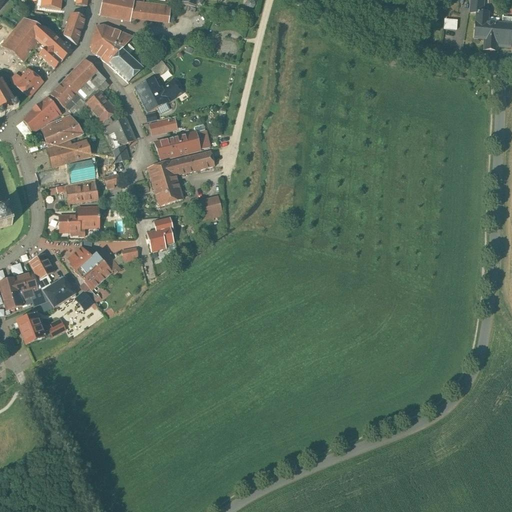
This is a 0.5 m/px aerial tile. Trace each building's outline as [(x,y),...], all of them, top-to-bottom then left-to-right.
[(60,0),(42,0),(41,7),(59,9),(60,0)] [(133,1),(127,0),(102,0),(100,15),(129,21),(130,19),(133,1)] [(482,0),(470,0),(470,13),(481,14),(482,0)] [(170,6),(133,1),(130,19),(168,24),(170,6)] [(85,19),(70,14),(70,16),(63,36),(76,46),(85,19)] [(442,18),(442,29),(455,29),(455,18),(442,18)] [(48,33),(24,20),(1,48),(23,63),(33,51),(48,33)] [(498,22),(493,21),(493,25),(475,23),(474,39),(484,40),(484,50),(494,51),(494,45),(500,45),(500,46),(510,47),(511,26),(498,25),(498,22)] [(131,38),(103,26),(96,27),(90,46),(92,53),(108,65),(121,50),(131,38)] [(71,53),(48,33),(33,51),(54,70),(60,63),(60,64),(71,53)] [(121,50),(108,65),(128,84),(142,70),(121,50)] [(98,73),(84,61),(62,83),(62,84),(76,95),(83,102),(86,104),(100,93),(96,89),(105,80),(97,73),(98,73)] [(161,62),(150,70),(158,79),(168,71),(161,62)] [(10,81),(11,83),(15,87),(14,87),(29,99),(42,83),(28,71),(19,81),(14,77),(10,81)] [(0,118),(18,108),(15,103),(14,104),(9,97),(11,96),(10,94),(8,95),(4,88),(6,87),(5,86),(4,87),(1,82),(2,81),(1,80),(0,80),(0,118)] [(157,91),(152,82),(135,90),(146,114),(167,104),(167,103),(160,90),(157,91)] [(76,95),(62,84),(62,83),(50,96),(63,108),(65,106),(76,95)] [(179,95),(171,83),(160,90),(167,103),(179,95)] [(116,112),(100,93),(86,104),(87,107),(104,126),(111,124),(117,120),(113,115),(116,112)] [(83,102),(76,95),(65,106),(72,113),(76,109),(83,102)] [(61,115),(47,98),(28,114),(22,121),(32,135),(61,115)] [(83,102),(76,109),(80,114),(87,107),(86,104),(83,102)] [(70,117),(49,125),(41,131),(47,148),(83,135),(74,122),(70,117)] [(148,125),(151,137),(177,131),(174,119),(148,125)] [(125,121),(105,129),(114,150),(134,141),(125,121)] [(206,131),(195,134),(199,152),(210,149),(206,131)] [(195,134),(154,144),(160,161),(199,152),(195,134)] [(84,137),(46,149),(48,156),(49,159),(50,162),(52,169),(82,160),(91,157),(84,137)] [(118,151),(112,152),(116,164),(122,162),(118,151)] [(210,152),(170,162),(175,177),(214,167),(210,152)] [(78,163),(67,165),(71,185),(95,180),(90,159),(78,163)] [(170,162),(147,170),(158,207),(182,200),(175,177),(170,162)] [(112,167),(105,169),(107,176),(114,174),(112,167)] [(117,175),(103,179),(106,190),(113,189),(112,186),(119,184),(117,175)] [(94,182),(65,187),(66,193),(68,205),(97,201),(94,182)] [(217,201),(199,205),(202,217),(211,214),(212,219),(221,216),(217,201)] [(97,208),(77,209),(77,216),(58,217),(59,234),(71,234),(71,237),(78,237),(78,238),(84,238),(83,229),(98,229),(98,220),(99,220),(98,219),(97,208)] [(0,228),(12,225),(7,209),(0,211),(0,228)] [(90,260),(81,249),(68,261),(72,265),(70,267),(75,273),(90,260)] [(136,249),(122,252),(124,263),(137,260),(136,249)] [(100,251),(96,255),(101,261),(105,258),(103,255),(100,251)] [(118,267),(105,253),(103,255),(105,258),(101,261),(111,273),(118,267)] [(44,255),(29,264),(34,274),(38,281),(47,276),(53,273),(44,255)] [(75,273),(75,274),(90,292),(111,273),(101,261),(96,255),(90,260),(75,273)] [(38,281),(34,274),(32,276),(31,274),(30,275),(37,291),(19,296),(23,307),(23,308),(30,306),(30,304),(32,304),(33,308),(49,303),(42,292),(51,287),(49,283),(50,282),(47,276),(38,281)] [(14,279),(0,283),(0,292),(6,312),(14,309),(22,307),(23,307),(19,296),(37,291),(30,275),(24,277),(14,279)] [(51,287),(42,292),(49,303),(53,309),(75,296),(63,279),(51,287)] [(83,293),(75,300),(85,311),(90,306),(93,304),(83,293)] [(25,319),(16,323),(25,346),(44,339),(35,316),(25,319)] [(59,320),(49,325),(51,329),(61,324),(59,320)] [(51,329),(48,331),(51,337),(64,330),(61,324),(51,329)]
